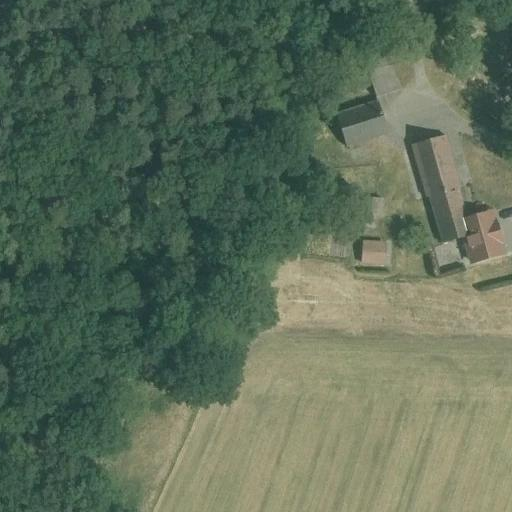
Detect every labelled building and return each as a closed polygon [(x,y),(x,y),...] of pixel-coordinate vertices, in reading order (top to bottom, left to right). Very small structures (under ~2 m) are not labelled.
[(400,92),(390,63),(367,71),(376,100),(400,92)] [(335,115),(346,144),(382,131),(371,101),(335,115)] [(444,137),(409,145),(432,249),(467,241),(461,214),(444,137)] [(381,199),(357,198),(356,226),(370,227),(371,216),(381,216),(381,199)] [(489,207),(461,214),(471,258),(499,251),(489,207)] [(383,264),(384,241),(362,240),(362,264),(383,264)]
